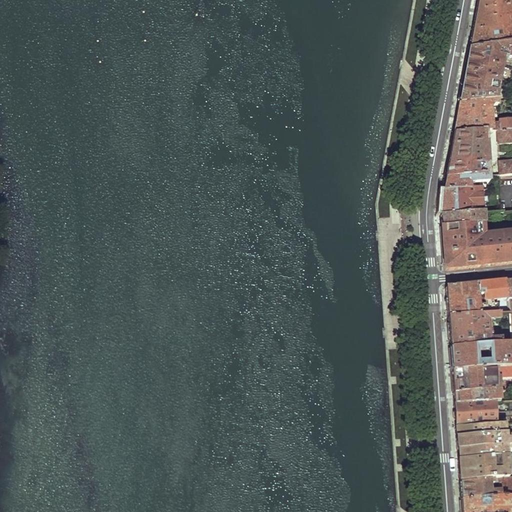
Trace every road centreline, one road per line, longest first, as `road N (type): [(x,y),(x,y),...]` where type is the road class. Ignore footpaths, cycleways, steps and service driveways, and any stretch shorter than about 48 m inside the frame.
road 1 (tertiary): [(462,0),(426,191),(429,281)]
road 2 (tertiary): [(429,281),(446,511)]
